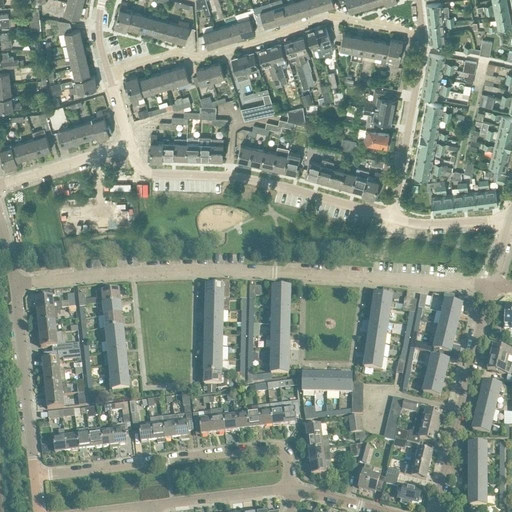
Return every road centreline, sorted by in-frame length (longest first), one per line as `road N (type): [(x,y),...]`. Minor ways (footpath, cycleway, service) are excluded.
road 1 (residential): [(21,283),(194,268),(491,285)]
road 2 (residential): [(108,74),(331,16),(420,34)]
road 3 (residential): [(291,489),(286,455),(269,447),(38,475)]
road 4 (residential): [(389,214),(245,176),(148,172),(129,145)]
road 5 (residential): [(491,285),(435,511)]
road 6 (residential): [(38,475),(21,283)]
road 7 (residential): [(420,34),(389,214)]
road 8 (unknown): [(418,46),(468,58),(447,162)]
road 9 (residential): [(291,489),(153,504)]
road 10 (residential): [(129,145),(13,182)]
road 11 (residential): [(509,220),(420,222),(389,214)]
